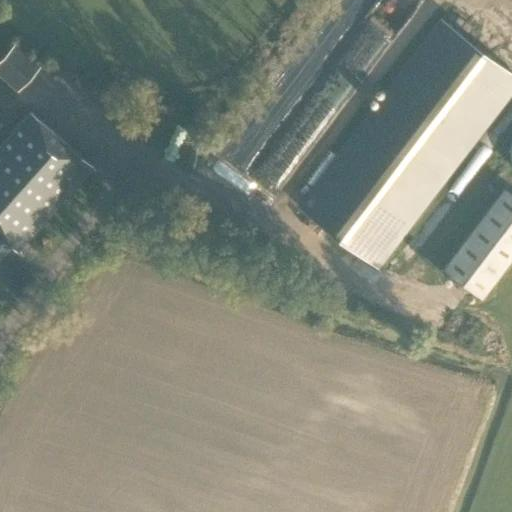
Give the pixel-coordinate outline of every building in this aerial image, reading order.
[(511,73),(440,18),(303,198),(298,205),(378,266),(511,89),(511,73)] [(0,56),(0,74),(17,89),(40,63),(14,40),(0,56)] [(93,164),(0,79),(0,256),(10,245),(16,251),(93,164)] [(277,139),(256,171),(285,190),(313,146),(301,138),(293,150),(277,139)] [(511,193),(503,186),(442,267),(480,296),(511,254),(511,193)] [(371,511),(384,499),(383,498),(396,483),(403,480),(442,438),(426,411),(369,358),(223,511),(371,511)]
